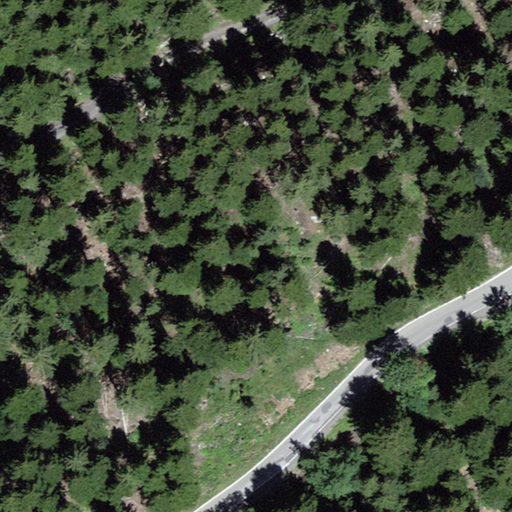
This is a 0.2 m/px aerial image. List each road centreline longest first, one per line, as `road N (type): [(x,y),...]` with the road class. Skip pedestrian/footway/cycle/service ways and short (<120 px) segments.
road 1 (unclassified): [(215,511),(382,357),(511,279)]
road 2 (track): [(0,157),(188,49),(325,0)]
